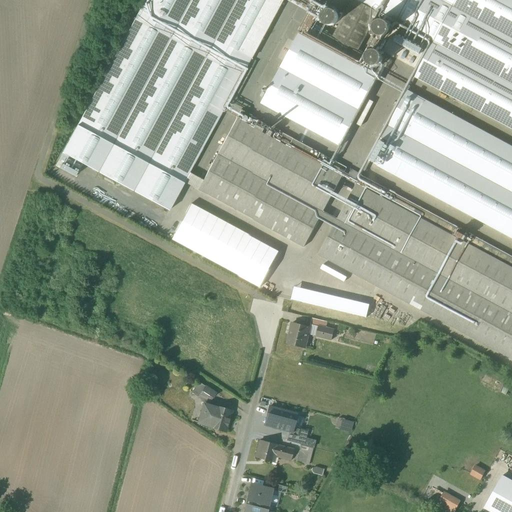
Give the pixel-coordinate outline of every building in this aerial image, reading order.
[(145,0),(62,153),(169,211),(282,0),(145,0)] [(511,0),(355,0),(433,41),(414,78),(511,130),(511,0)] [(308,25),(311,27),(313,28),(316,27),(319,26),(321,24),(322,22),(323,19),(322,17),(321,14),(319,12),(316,11),(314,11),(311,11),(309,13),(307,15),(306,17),(306,20),(307,23),(308,25)] [(364,37),(367,37),(370,37),(372,35),(374,32),(375,29),(375,27),(374,24),(372,21),(370,20),(367,19),(364,19),(361,20),(359,22),(358,25),(357,28),(357,31),(359,34),(361,36),(364,37)] [(376,78),(299,36),(262,104),(339,146),(376,78)] [(351,60),(352,63),(354,64),(357,65),(360,65),(362,64),(364,62),(366,60),(367,57),(366,55),(365,52),(363,50),(361,49),(358,49),(355,49),(353,51),(351,53),(350,55),(350,58),(351,60)] [(511,147),(405,90),(367,161),(511,238),(511,147)] [(347,168),(236,120),(198,190),(304,247),(319,219),(323,212),(347,168)] [(511,257),(361,175),(337,219),(334,226),(318,255),(511,359),(511,257)] [(323,212),(319,219),(334,226),(337,219),(323,212)] [(311,329),(289,324),(284,347),(306,352),(311,329)] [(334,330),(317,327),(315,339),(333,342),(334,330)] [(214,394),(197,383),(190,395),(196,400),(199,394),(210,400),(214,394)] [(230,412),(200,406),(195,425),(212,429),(210,433),(224,436),(230,412)] [(314,444),(298,440),(295,452),(298,454),(296,464),(308,467),(314,444)] [(274,446),(258,441),(253,460),(269,465),(271,459),(289,465),(292,455),(273,449),(274,446)] [(468,475),(480,479),(484,469),(472,464),(468,475)] [(511,511),(511,478),(502,473),(483,507),(493,511),(511,511)] [(250,488),(247,503),(265,507),(269,493),(250,488)] [(436,504),(454,511),(459,499),(441,491),(436,504)]
